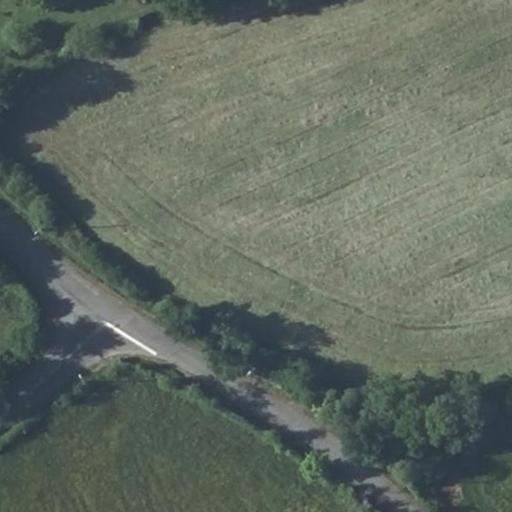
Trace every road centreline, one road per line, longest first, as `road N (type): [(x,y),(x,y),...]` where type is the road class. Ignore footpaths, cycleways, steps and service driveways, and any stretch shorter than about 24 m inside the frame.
road 1 (unclassified): [(407,511),(371,476),(269,406),(120,318)]
road 2 (unclassified): [(120,318),(0,219)]
road 3 (unclassified): [(0,410),(120,318)]
